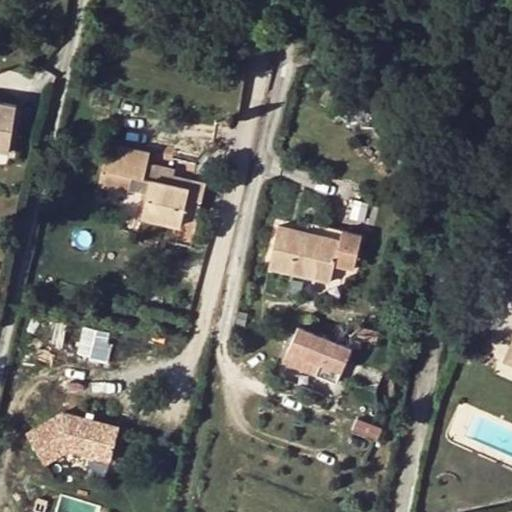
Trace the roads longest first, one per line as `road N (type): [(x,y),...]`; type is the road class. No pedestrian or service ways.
road 1 (unknown): [(469,117),(396,511)]
road 2 (residential): [(0,357),(81,0)]
